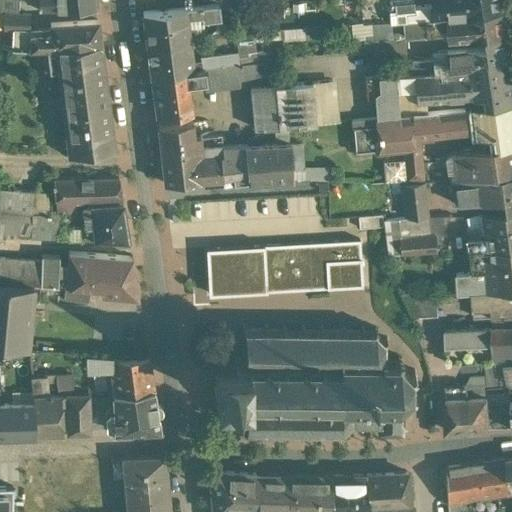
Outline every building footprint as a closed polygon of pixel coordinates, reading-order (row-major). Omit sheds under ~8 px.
[(0,0),(0,11),(19,12),(19,0),(0,0)] [(58,9),(57,0),(40,0),(41,9),(58,9)] [(57,0),(58,9),(98,8),(96,0),(57,0)] [(412,0),(391,0),(393,7),(394,18),(406,18),(406,17),(432,15),(431,3),(413,4),(412,0)] [(504,0),(431,0),(431,3),(432,15),(506,9),(504,0)] [(219,3),(186,6),(188,16),(203,14),(203,19),(221,17),(219,3)] [(186,6),(143,11),(147,42),(191,37),(188,16),(186,6)] [(432,15),(406,17),(406,18),(407,33),(408,34),(452,30),(453,38),(510,32),(506,9),(432,15)] [(0,11),(0,27),(30,28),(30,12),(19,12),(0,11)] [(394,18),(390,19),(391,34),(402,33),(407,33),(406,18),(394,18)] [(52,33),(31,34),(30,47),(56,46),(102,43),(99,19),(51,22),(52,33)] [(322,24),(284,25),(284,36),(323,35),(322,24)] [(391,34),(384,35),(385,45),(403,43),(402,33),(391,34)] [(191,37),(147,42),(151,73),(195,68),(195,67),(191,37)] [(102,43),(56,46),(59,68),(64,112),(110,107),(102,43)] [(511,45),(511,43),(449,49),(450,57),(451,70),(511,63),(511,45)] [(403,44),(374,47),(376,60),(403,57),(404,55),(403,44)] [(56,46),(47,47),(50,69),(59,68),(56,46)] [(238,51),(201,55),(202,66),(239,61),(238,51)] [(450,57),(433,58),(438,71),(440,71),(451,70),(450,57)] [(195,68),(151,73),(157,113),(193,109),(189,81),(205,79),(207,88),(252,82),(275,79),(273,58),(240,62),(239,62),(239,61),(202,66),(195,67),(195,68)] [(433,58),(413,60),(414,73),(438,71),(433,58)] [(511,63),(451,70),(440,71),(438,71),(414,73),(415,88),(416,100),(488,95),(489,104),(511,101),(511,63)] [(414,73),(365,76),(367,96),(375,98),(376,102),(398,100),(397,84),(405,83),(406,89),(415,88),(414,73)] [(275,79),(252,82),(255,127),(280,125),(276,83),(275,79)] [(313,80),(276,83),(281,125),(316,121),(313,80)] [(511,101),(489,104),(477,106),(478,115),(480,135),(498,133),(500,144),(511,142),(511,101)] [(477,106),(467,107),(468,115),(478,115),(477,106)] [(110,107),(64,112),(70,154),(116,148),(110,107)] [(467,107),(377,115),(377,116),(367,117),(369,133),(378,132),(379,137),(469,129),(468,115),(467,107)] [(193,120),(158,124),(162,157),(224,153),(223,144),(222,132),(195,134),(193,120)] [(291,141),(245,143),(248,171),(249,182),(272,180),(293,177),(291,141)] [(511,142),(500,144),(462,148),(446,154),(446,158),(448,170),(458,169),(459,177),(511,171),(511,142)] [(224,153),(162,157),(165,182),(224,177),(223,175),(248,171),(245,143),(223,144),(224,153)] [(422,155),(369,159),(371,181),(424,177),(422,155)] [(511,171),(459,177),(462,200),(462,201),(510,196),(511,208),(511,207),(511,171)] [(120,177),(55,178),(58,212),(76,213),(77,201),(123,199),(120,177)] [(459,177),(451,178),(454,201),(462,200),(459,177)] [(424,179),(402,181),(406,215),(428,214),(424,179)] [(34,190),(0,187),(0,208),(32,211),(34,190)] [(273,214),(319,212),(318,194),(272,196),(273,214)] [(124,202),(83,205),(85,224),(85,225),(92,224),(95,239),(130,241),(124,202)] [(511,207),(511,208),(484,210),(487,234),(469,235),(471,245),(511,243),(511,207)] [(0,208),(0,236),(6,237),(6,231),(31,233),(32,211),(0,208)] [(58,212),(32,211),(31,233),(31,237),(56,238),(58,212)] [(382,214),(359,215),(360,227),(383,225),(382,214)] [(406,215),(406,216),(384,218),(385,222),(385,221),(388,252),(389,252),(401,251),(399,235),(430,233),(428,214),(406,215)] [(92,224),(85,225),(85,224),(81,225),(82,239),(95,239),(92,224)] [(430,233),(399,235),(401,251),(436,248),(435,232),(430,233)] [(309,287),(363,284),(360,238),(207,246),(209,292),(267,289),(267,277),(309,275),(309,287)] [(511,243),(471,245),(472,258),(487,257),(488,274),(473,274),(473,270),(458,272),(460,290),(473,289),(511,287),(511,243)] [(132,255),(69,250),(67,270),(59,269),(58,283),(66,284),(66,282),(90,285),(103,286),(102,293),(138,296),(132,255)] [(42,258),(0,255),(0,279),(34,282),(58,283),(59,269),(59,254),(42,253),(42,258)] [(487,257),(472,258),(473,270),(473,274),(488,274),(487,257)] [(34,282),(0,279),(0,341),(27,344),(30,311),(31,311),(34,282)] [(90,285),(66,282),(66,284),(64,296),(88,299),(90,285)] [(511,287),(473,289),(476,315),(511,313),(511,287)] [(438,291),(402,293),(411,315),(439,314),(438,291)] [(245,329),(245,356),(234,356),(234,363),(214,363),(215,396),(241,396),(241,398),(246,398),(246,425),(242,428),(244,429),(247,427),(263,427),(263,431),(266,431),(266,426),(282,427),(282,431),(285,431),(285,427),(301,427),(301,432),(303,432),(303,427),(319,427),(319,432),(322,432),(322,427),(340,427),(342,431),(344,430),(343,426),(347,422),(360,422),(360,426),(363,426),(363,422),(379,422),(379,432),(403,432),(403,406),(404,406),(413,396),(416,390),(411,388),(411,374),(416,372),(415,368),(410,370),(400,360),(402,355),(398,353),(396,358),(384,358),(384,340),(388,338),(387,336),(383,337),(376,331),(378,326),(376,325),(374,330),(364,329),(365,325),(362,324),(361,329),(344,329),(346,327),(344,325),(340,329),(323,329),(323,324),(320,324),(320,329),(305,328),(305,324),(302,324),(302,328),(286,328),(286,324),(283,324),(283,328),(268,328),(268,323),(265,323),(265,328),(247,328),(245,324),(243,326),(245,329)] [(511,324),(445,327),(446,343),(478,342),(479,358),(484,356),(484,360),(511,358),(511,324)] [(479,358),(478,342),(446,343),(448,361),(484,360),(484,356),(479,358)] [(149,355),(87,352),(87,364),(93,368),(112,367),(114,392),(120,392),(155,388),(149,355)] [(507,360),(487,361),(488,382),(488,385),(502,384),(502,381),(510,380),(507,360)] [(47,373),(31,374),(33,389),(49,388),(47,373)] [(68,374),(56,374),(56,381),(59,391),(68,391),(68,374)] [(488,382),(444,384),(445,396),(488,394),(489,394),(488,385),(488,382)] [(155,388),(120,392),(125,430),(161,428),(155,388)] [(91,431),(89,392),(66,393),(66,402),(68,431),(91,431)] [(66,393),(33,393),(34,400),(34,401),(35,432),(63,431),(62,402),(66,402),(66,393)] [(488,394),(445,396),(444,396),(447,429),(490,427),(488,394)] [(0,401),(0,433),(35,432),(34,401),(0,401)] [(169,511),(164,455),(124,456),(124,457),(126,475),(129,511),(169,511)] [(466,497),(511,491),(507,456),(445,465),(448,500),(466,497)] [(124,457),(112,457),(114,476),(126,475),(124,457)] [(261,472),(215,469),(210,474),(213,511),(243,510),(243,511),(259,511),(258,495),(262,495),(261,472)] [(408,470),(367,472),(369,504),(381,503),(403,502),(411,501),(408,470)] [(286,472),(261,472),(262,495),(258,495),(259,511),(275,511),(289,511),(286,472)] [(331,473),(286,472),(289,511),(288,511),(333,511),(332,495),(333,495),(331,473)] [(367,472),(331,473),(333,495),(332,495),(333,511),(356,511),(370,511),(369,504),(367,472)] [(0,511),(12,511),(13,485),(0,485),(0,511)] [(466,511),(466,497),(448,500),(448,511),(466,511)] [(403,511),(403,502),(381,503),(381,509),(378,510),(378,511),(403,511)]
